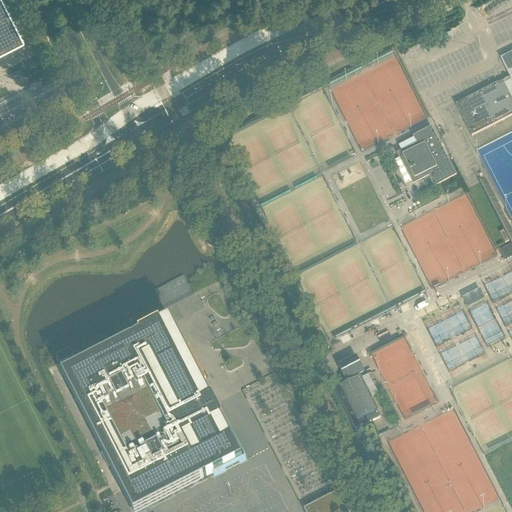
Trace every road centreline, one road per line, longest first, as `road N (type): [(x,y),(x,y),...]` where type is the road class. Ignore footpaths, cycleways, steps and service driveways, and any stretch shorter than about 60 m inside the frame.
road 1 (secondary): [(127,151),(315,39)]
road 2 (unclassified): [(377,511),(285,331)]
road 3 (secondary): [(315,39),(280,48),(155,119)]
road 4 (tertiary): [(37,0),(112,144)]
road 5 (secondary): [(0,225),(127,151)]
road 6 (tertiary): [(124,116),(65,0)]
road 7 (secondary): [(112,144),(0,210)]
